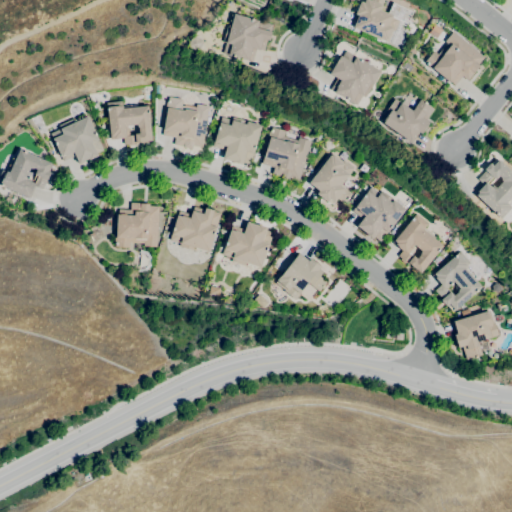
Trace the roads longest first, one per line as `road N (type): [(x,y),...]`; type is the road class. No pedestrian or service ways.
road 1 (residential): [(418,381),(428,339),(419,310),(284,208),(157,170),(113,179),(76,199)]
road 2 (tertiary): [(0,483),(246,366),(337,361),(418,381)]
